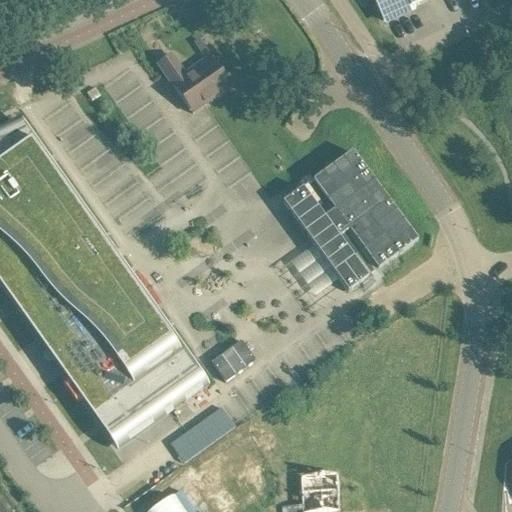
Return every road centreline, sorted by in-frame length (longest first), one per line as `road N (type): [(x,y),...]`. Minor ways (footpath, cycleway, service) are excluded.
road 1 (residential): [(447,511),(477,324),(473,272)]
road 2 (residential): [(473,272),(448,207),(359,78)]
road 3 (residential): [(159,0),(0,72)]
road 4 (residential): [(359,78),(511,8)]
